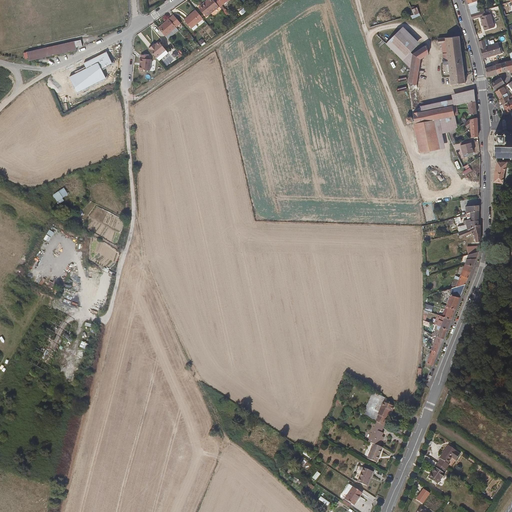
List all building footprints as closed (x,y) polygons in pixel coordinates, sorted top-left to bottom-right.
[(219,7),(213,0),(210,0),(209,1),(208,0),(207,0),(198,7),(206,17),(219,7)] [(475,0),(466,0),(471,17),(478,14),(476,9),(478,8),(475,0)] [(199,17),(192,9),(180,18),(187,27),(199,17)] [(484,12),(478,14),(471,17),(473,22),(481,19),(485,31),(495,28),(491,15),(487,17),(485,12),(484,12)] [(180,22),(173,14),(157,26),(167,38),(174,32),(171,29),(175,26),(180,22)] [(421,46),(404,30),(387,46),(404,63),(421,46)] [(466,83),(460,39),(439,42),(439,47),(440,46),(441,50),(443,50),(447,50),(448,54),(443,55),(444,59),(443,61),(443,64),(445,65),(449,65),(452,85),(466,83)] [(82,46),(81,40),(54,45),(27,51),(28,54),(24,54),(25,58),(28,57),(29,59),(54,54),(76,50),(75,47),(82,46)] [(485,48),(483,41),(478,42),(483,60),(501,55),(497,44),(485,48)] [(156,58),(165,50),(159,42),(154,46),(153,45),(148,48),(156,58)] [(413,116),(426,113),(425,108),(421,109),(421,108),(417,86),(421,62),(430,56),(429,48),(414,58),(411,71),(408,85),(413,116)] [(111,56),(85,68),(89,76),(95,73),(96,75),(106,70),(105,68),(115,64),(111,56)] [(150,59),(140,58),(139,70),(150,71),(151,59),(150,59)] [(489,77),(499,75),(497,66),(486,69),(487,77),(489,77)] [(495,90),(503,86),(500,80),(492,85),(495,90)] [(503,105),(509,103),(511,101),(511,99),(509,94),(507,95),(506,94),(505,91),(503,88),(496,92),(502,102),(503,105)] [(474,90),(451,95),(452,100),(453,107),(457,106),(467,103),(476,101),(474,90)] [(426,113),(451,107),(453,107),(452,100),(421,108),(421,109),(425,108),(426,113)] [(477,110),(476,101),(467,103),(469,115),(477,115),(477,110)] [(511,112),(511,110),(509,103),(503,105),(507,115),(511,114),(511,113),(511,112),(511,113),(511,112)] [(451,107),(453,117),(454,117),(459,116),(457,106),(453,107),(451,107)] [(453,117),(451,107),(426,113),(413,116),(415,126),(439,120),(453,117)] [(456,128),(454,117),(453,117),(439,120),(441,134),(448,132),(456,128)] [(448,132),(453,145),(461,141),(458,134),(471,128),(471,136),(478,136),(477,119),(471,119),(467,121),(464,123),(456,128),(448,132)] [(444,149),(441,134),(439,120),(415,126),(419,154),(444,149)] [(500,134),(499,133),(496,132),(495,134),(495,136),(496,138),(496,139),(495,140),(494,156),(494,157),(494,158),(494,159),(495,159),(495,158),(504,158),(504,159),(505,159),(505,158),(511,158),(511,159),(511,158),(511,135),(511,136),(507,136),(507,134),(507,133),(503,133),(502,134),(500,134)] [(470,137),(461,141),(453,145),(455,151),(462,150),(463,155),(473,152),(470,137)] [(479,161),(479,157),(467,164),(469,167),(479,161)] [(503,173),(507,163),(498,163),(495,171),(494,183),(502,183),(503,173)] [(57,202),(69,196),(65,189),(53,195),(57,202)] [(466,214),(471,212),(479,211),(479,206),(466,207),(466,214)] [(471,220),(471,221),(479,220),(479,211),(471,212),(471,220)] [(462,219),(463,215),(454,218),(456,223),(459,222),(458,221),(461,220),(461,219),(462,219)] [(472,228),(471,226),(479,225),(479,220),(471,221),(471,220),(465,220),(466,221),(467,226),(463,227),(463,226),(455,228),(456,232),(457,232),(472,228)] [(472,228),(457,232),(460,238),(471,235),(471,237),(473,237),(474,242),(480,241),(481,225),(479,225),(471,226),(472,228)] [(460,240),(460,238),(457,232),(456,232),(450,234),(452,243),(456,241),(460,240)] [(467,257),(478,253),(480,245),(465,250),(467,257)] [(458,279),(455,288),(466,284),(473,266),(464,266),(463,267),(458,279)] [(458,279),(452,277),(447,290),(454,288),(455,288),(458,279)] [(447,306),(449,307),(455,309),(466,284),(455,288),(454,288),(447,305),(447,306)] [(433,306),(427,304),(424,310),(433,313),(434,310),(432,310),(433,306)] [(445,317),(451,319),(455,309),(449,307),(445,317)] [(445,317),(441,326),(448,328),(451,319),(445,317)] [(437,328),(440,330),(437,335),(444,338),(448,328),(441,326),(438,325),(437,328)] [(432,333),(424,330),(424,342),(428,343),(428,335),(431,335),(432,333)] [(431,347),(430,349),(431,350),(438,352),(444,338),(437,335),(432,348),(431,347)] [(438,352),(431,350),(426,362),(432,365),(438,352)] [(378,424),(383,427),(384,427),(391,412),(393,413),(395,408),(384,403),(387,399),(368,388),(357,412),(378,424)] [(383,427),(378,424),(375,430),(381,432),(383,427)] [(405,430),(396,426),(393,432),(402,437),(405,430)] [(381,432),(375,430),(370,443),(375,445),(379,447),(385,434),(381,432)] [(378,463),(384,449),(379,447),(375,445),(369,459),(378,463)] [(441,461),(438,465),(439,465),(446,470),(449,466),(448,465),(452,459),(457,462),(461,456),(456,453),(457,452),(449,446),(440,460),(441,461)] [(307,470),(312,464),(303,457),(298,463),(307,470)] [(452,469),(457,462),(452,459),(448,465),(449,466),(452,469)] [(446,470),(439,465),(429,480),(437,486),(445,475),(444,474),(446,470)] [(368,487),(374,473),(365,469),(359,483),(368,487)] [(356,507),(364,495),(356,489),(347,500),(356,507)]
